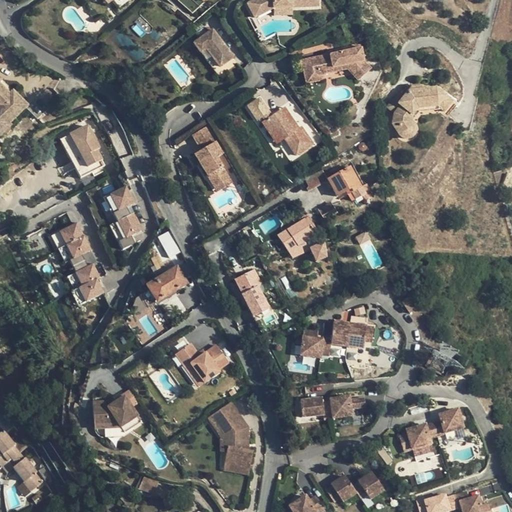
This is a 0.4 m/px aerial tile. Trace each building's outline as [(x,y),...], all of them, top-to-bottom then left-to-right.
[(128,0),(113,0),(112,2),(117,8),(128,0)] [(254,0),(247,4),(255,18),(273,8),(319,7),(318,0),(254,0)] [(213,28),(194,43),(201,52),(207,48),(221,66),(234,57),(213,28)] [(330,55),(302,60),(306,80),(323,77),(322,73),(334,71),(333,67),(349,64),(361,78),(370,70),(363,61),(360,46),(344,49),(344,52),(330,55)] [(221,66),(207,48),(201,52),(215,71),(221,66)] [(333,67),(334,71),(347,68),(358,81),(361,78),(349,64),(333,67)] [(0,81),(2,79),(0,77),(0,98),(2,101),(0,103),(0,131),(3,134),(3,135),(11,126),(9,124),(28,106),(13,91),(10,94),(0,84),(0,81)] [(446,118),(454,109),(437,94),(427,95),(423,91),(412,91),(404,101),(399,107),(398,111),(402,114),(398,118),(397,118),(395,129),(401,130),(400,139),(403,142),(407,143),(412,143),(415,141),(417,138),(417,136),(417,131),(416,129),(416,120),(421,114),(440,113),(446,118)] [(389,110),(397,118),(398,118),(402,114),(398,111),(399,107),(404,101),(399,97),(389,110)] [(264,117),(266,120),(272,115),(260,98),(248,107),(258,121),(264,117)] [(281,109),(263,122),(272,135),(279,131),(296,156),(314,144),(302,126),(300,128),(294,119),(290,121),(281,109)] [(458,113),(454,109),(446,118),(451,122),(458,113)] [(85,125),(59,140),(79,178),(103,165),(94,149),(97,147),(85,125)] [(224,154),(207,127),(194,135),(203,150),(196,155),(209,176),(212,174),(218,183),(230,176),(218,158),(224,154)] [(351,168),(329,180),(337,196),(347,191),(351,189),(353,191),(361,187),(351,168)] [(311,189),(329,180),(323,169),(313,174),(305,180),(311,189)] [(234,183),(230,176),(218,183),(212,174),(209,176),(215,185),(219,192),(234,183)] [(367,184),(361,187),(353,191),(351,189),(347,191),(352,201),(355,200),(362,196),(365,202),(374,196),(367,184)] [(278,236),(288,253),(316,236),(305,219),(278,236)] [(64,263),(92,250),(79,222),(51,234),(64,263)] [(150,246),(152,247),(154,244),(157,243),(160,242),(164,243),(168,246),(170,252),(179,247),(166,222),(159,229),(150,246)] [(387,227),(378,230),(389,263),(398,260),(387,227)] [(356,237),(359,243),(369,238),(366,232),(356,237)] [(322,245),(316,236),(288,253),(292,259),(322,245)] [(93,263),(74,271),(87,300),(106,292),(93,263)] [(156,302),(187,283),(178,268),(147,287),(156,302)] [(239,289),(242,294),(250,290),(247,284),(239,289)] [(242,294),(250,310),(252,309),(256,315),(270,308),(258,286),(250,290),(242,294)] [(413,294),(403,298),(409,311),(419,306),(413,294)] [(272,312),(270,308),(256,315),(253,316),(255,320),(272,312)] [(329,335),(320,334),(320,338),(318,349),(328,350),(328,344),(345,346),(347,324),(331,322),(329,335)] [(364,326),(347,324),(345,346),(361,348),(362,341),(364,326)] [(371,327),(364,326),(362,341),(370,342),(371,327)] [(315,332),(301,330),(298,356),(312,358),(317,359),(318,355),(318,349),(320,338),(314,337),(315,332)] [(196,352),(189,343),(175,354),(183,365),(186,363),(189,363),(204,383),(219,371),(217,369),(228,361),(215,344),(205,352),(199,356),(196,352)] [(344,352),(345,346),(328,344),(328,350),(318,349),(318,355),(327,356),(327,354),(331,350),(344,352)] [(205,352),(202,348),(196,352),(199,356),(205,352)] [(199,387),(204,383),(189,363),(186,363),(183,365),(199,387)] [(107,403),(93,404),(95,429),(121,427),(129,422),(133,428),(141,422),(124,397),(107,408),(107,403)] [(348,397),(329,399),(331,419),(351,416),(350,409),(349,400),(348,397)] [(363,398),(349,400),(350,409),(365,406),(363,398)] [(320,399),(298,402),(301,418),(314,416),(322,415),(323,420),(331,419),(329,399),(320,401),(320,399)] [(231,402),(208,418),(221,436),(228,446),(227,452),(225,462),(240,465),(240,469),(250,470),(253,450),(248,449),(245,448),(245,438),(248,439),(249,427),(231,402)] [(440,420),(433,422),(437,435),(463,427),(457,408),(445,412),(446,416),(440,417),(440,420)] [(133,428),(129,422),(121,427),(124,433),(133,428)] [(408,433),(399,436),(403,452),(412,449),(415,456),(433,450),(429,437),(437,435),(433,422),(425,424),(426,428),(420,429),(419,426),(407,430),(408,433)] [(3,431),(0,427),(0,448),(3,452),(0,454),(0,464),(1,466),(19,453),(13,445),(15,444),(4,429),(3,431)] [(433,450),(415,456),(416,461),(435,455),(433,450)] [(23,459),(19,453),(1,466),(5,472),(12,467),(23,481),(21,483),(28,492),(40,483),(33,473),(35,472),(25,458),(23,459)] [(240,465),(225,462),(224,470),(249,474),(250,470),(240,469),(240,465)] [(372,473),(359,482),(367,494),(371,500),(384,491),(372,473)] [(162,484),(151,476),(143,491),(155,497),(162,484)] [(345,476),(332,485),(341,498),(344,503),(357,493),(353,487),(345,476)] [(359,482),(353,487),(357,493),(361,498),(367,494),(359,482)] [(332,485),(326,490),(335,503),(341,498),(332,485)] [(384,491),(371,500),(374,504),(387,495),(384,491)] [(425,497),(417,500),(420,511),(428,511),(429,511),(441,511),(459,507),(455,495),(454,491),(452,492),(445,494),(425,500),(425,497)] [(468,491),(455,495),(459,507),(462,506),(464,511),(492,511),(489,502),(481,504),(480,499),(474,501),(473,497),(470,498),(468,491)] [(357,493),(344,503),(347,507),(361,498),(357,493)] [(293,511),(318,511),(324,508),(316,497),(310,502),(306,497),(290,508),(293,511)]
